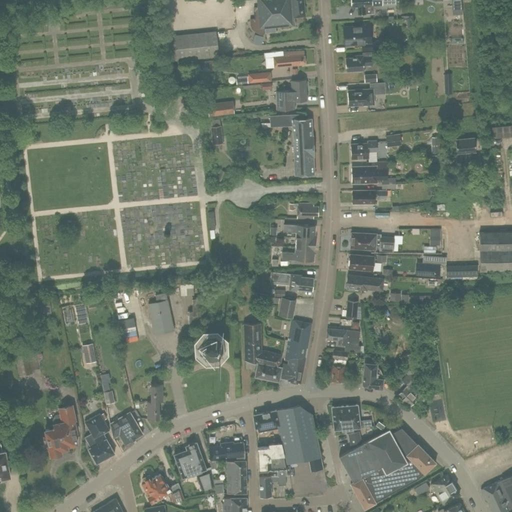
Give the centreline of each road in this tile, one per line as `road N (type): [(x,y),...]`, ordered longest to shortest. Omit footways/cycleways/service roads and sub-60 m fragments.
road 1 (residential): [(314,392),(330,223),(322,0)]
road 2 (unclassified): [(481,511),(436,444),(384,399),(314,392)]
road 3 (unclassified): [(114,470),(167,430),(244,405)]
